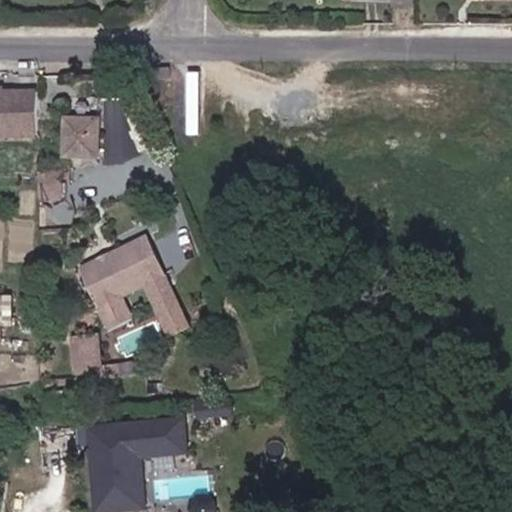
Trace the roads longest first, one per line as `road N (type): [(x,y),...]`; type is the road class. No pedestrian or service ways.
road 1 (residential): [(511,52),(187,47)]
road 2 (residential): [(187,47),(0,48)]
